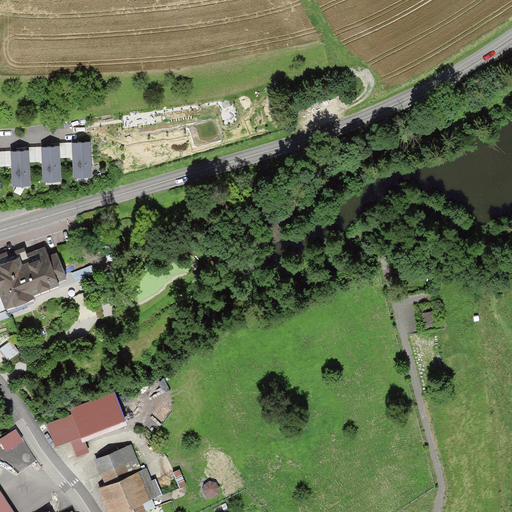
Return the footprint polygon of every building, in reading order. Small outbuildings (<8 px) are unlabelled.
[(90,140),(89,140),(89,141),(78,141),(78,144),(73,144),(73,141),(72,141),(74,176),(75,176),(75,173),(91,172),(91,175),(92,175),(90,140)] [(62,179),(60,144),(59,144),(59,145),(47,146),(47,148),(42,149),(42,145),(41,145),(43,180),(44,180),(44,177),(61,176),(61,179),(62,179)] [(31,183),(29,149),(28,149),(17,150),(17,153),(12,153),(12,149),(11,150),(13,184),(14,184),(14,182),(30,181),(30,183),(31,183)] [(16,253),(17,256),(18,256),(21,263),(47,253),(45,248),(27,255),(25,249),(20,251),(16,253)] [(0,318),(10,315),(8,311),(27,303),(24,298),(33,294),(32,291),(58,281),(57,278),(65,274),(57,252),(48,256),(47,253),(21,263),(18,256),(17,256),(10,259),(7,253),(0,255),(0,318)] [(432,312),(422,313),(424,325),(434,324),(432,312)] [(0,349),(4,354),(15,346),(11,340),(0,347),(0,349)] [(17,354),(20,352),(15,346),(4,354),(8,360),(17,354)] [(73,412),(80,431),(121,415),(114,397),(93,399),(71,407),(73,412)] [(80,431),(73,412),(48,422),(51,431),(52,431),(53,435),(57,444),(81,434),(80,431)] [(142,469),(131,444),(97,458),(120,510),(133,505),(150,498),(138,471),(142,469)] [(0,511),(14,511),(0,490),(0,511)]
